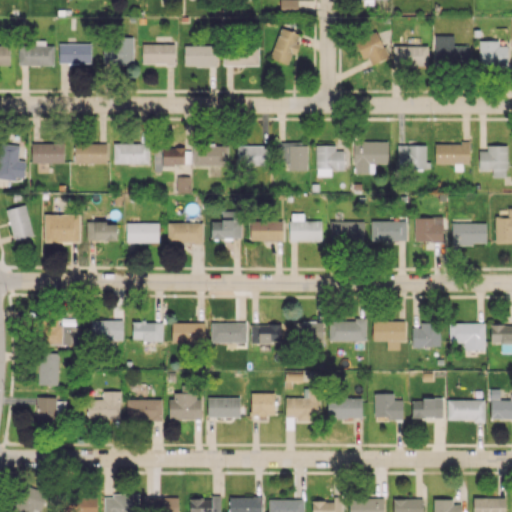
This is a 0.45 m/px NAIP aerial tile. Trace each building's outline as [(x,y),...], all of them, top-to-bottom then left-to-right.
[(279,0),(279,11),(297,12),(297,0),(279,0)] [(300,34),(280,27),(269,57),(289,64),(300,34)] [(367,56),(371,64),(387,57),(376,30),(354,40),(362,59),(367,56)] [(454,35),(434,35),(433,65),(469,65),(469,46),(454,45),(454,35)] [(133,63),(132,37),(102,38),(103,64),(133,63)] [(18,64),(53,65),(54,45),(45,45),(45,40),(35,40),(35,44),(19,44),(18,64)] [(507,64),(507,46),(498,45),(498,40),(479,40),(479,64),(507,64)] [(58,43),(58,63),(91,62),(91,43),(58,43)] [(174,43),(142,43),(142,64),(174,64),(174,43)] [(0,65),(9,65),(9,44),(0,44),(0,65)] [(216,45),(184,45),(184,66),(216,66),(216,45)] [(223,66),(258,65),(258,45),(223,46),(223,66)] [(427,46),(393,45),(392,65),(427,65),(427,46)] [(387,140),(353,141),(353,173),(372,172),(372,163),(387,163),(387,140)] [(31,163),(63,162),(63,142),(31,143),(31,163)] [(74,163),(106,162),(106,142),(73,143),(74,163)] [(307,170),(307,143),(277,142),(277,161),(287,161),(287,170),(307,170)] [(469,143),(435,142),(434,163),(468,163),(469,143)] [(24,160),(18,160),(18,144),(0,143),(0,177),(24,178),(24,160)] [(148,163),(148,143),(113,143),(113,163),(148,163)] [(227,165),(228,146),(193,144),(192,164),(227,165)] [(426,144),(397,145),(397,169),(426,168),(426,144)] [(268,145),(237,145),(237,165),(268,164),(268,145)] [(335,145),(315,145),(315,176),(331,176),(331,170),(343,170),(344,150),(335,150),(335,145)] [(506,145),(486,145),(486,150),(478,150),(478,170),(492,170),(492,177),(506,177),(506,145)] [(190,192),(190,176),(177,176),(176,192),(190,192)] [(7,208),(12,240),(31,236),(26,205),(7,208)] [(494,241),(511,240),(511,208),(507,209),(507,217),(495,217),(494,241)] [(210,221),(211,238),(240,237),(240,210),(221,210),(221,221),(210,221)] [(44,242),(79,241),(79,213),(43,214),(44,242)] [(320,220),(303,220),(303,213),(289,213),(289,240),(320,240),(320,220)] [(413,240),(441,241),(442,217),(414,216),(413,240)] [(282,221),(250,220),(250,240),(282,241),(282,221)] [(405,220),(370,220),(370,240),(406,240),(405,220)] [(86,239),(116,240),(116,222),(86,221),(86,239)] [(363,221),(328,221),(329,242),(364,242),(363,221)] [(158,242),(158,222),(126,222),(126,241),(158,242)] [(167,222),(167,243),(202,242),(202,222),(167,222)] [(486,223),(451,222),(451,243),(485,244),(486,223)] [(60,327),(60,317),(40,318),(41,344),(79,343),(79,326),(60,327)] [(122,339),(122,319),(90,320),(90,340),(122,339)] [(366,339),(365,319),(328,320),(328,340),(366,339)] [(372,340),(386,340),(386,350),(399,349),(398,340),(405,340),(405,320),(372,321),(372,340)] [(162,339),(162,321),(131,321),(132,340),(162,339)] [(171,342),(204,341),(203,321),(171,322),(171,342)] [(322,321),(293,321),(293,341),(322,340),(322,321)] [(246,322),(211,322),(210,341),(245,342),(246,322)] [(412,327),(411,346),(439,346),(439,322),(420,322),(420,327),(412,327)] [(484,323),(449,322),(449,342),(463,342),(463,349),(484,349),(484,323)] [(250,342),(281,342),(281,324),(250,324),(250,342)] [(511,324),(490,324),(490,342),(511,342),(511,324)] [(38,384),(57,385),(58,353),(38,352),(38,384)] [(201,398),(194,398),(194,385),(181,384),(181,392),(170,392),(169,418),(200,419),(201,398)] [(284,417),(295,417),(295,420),(317,421),(317,388),(303,388),(303,397),(285,397),(284,417)] [(489,418),(511,418),(511,397),(499,397),(499,389),(490,389),(489,418)] [(120,419),(120,391),(102,391),(102,398),(86,398),(86,418),(120,419)] [(273,415),(274,393),(251,392),(250,415),(273,415)] [(374,418),(402,417),(401,399),(393,399),(393,392),(373,393),(374,418)] [(35,422),(56,422),(56,396),(36,396),(35,422)] [(239,397),(207,397),(207,416),(239,416),(239,397)] [(361,417),(361,397),(327,398),(327,418),(361,417)] [(441,397),(411,398),(411,418),(442,417),(441,397)] [(161,398),(126,399),(126,420),(161,419),(161,398)] [(484,399),(447,399),(447,420),(484,420),(484,399)] [(42,511),(42,488),(15,489),(15,511),(42,511)] [(103,497),(103,511),(130,511),(131,511),(139,511),(139,493),(112,493),(112,496),(103,497)] [(219,511),(219,495),(210,495),(210,497),(189,498),(189,511),(219,511)] [(177,511),(178,496),(144,496),(144,511),(159,511),(177,511)] [(260,511),(261,497),(228,496),(227,511),(260,511)] [(341,511),(342,496),(333,496),(333,501),(312,500),(311,511),(341,511)] [(63,511),(96,511),(96,497),(63,498),(63,511)] [(504,511),(505,497),(473,497),(472,511),(504,511)] [(303,511),(304,499),(268,498),(267,511),(303,511)] [(382,511),(383,498),(349,498),(348,511),(382,511)] [(422,511),(422,498),(392,499),(392,511),(422,511)] [(460,511),(460,503),(452,504),(452,498),(432,499),(432,511),(460,511)]
